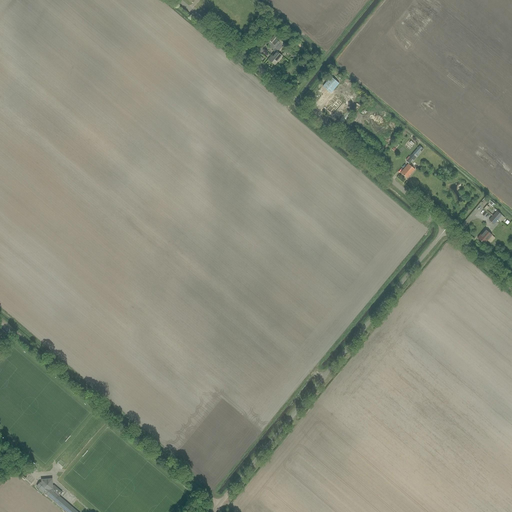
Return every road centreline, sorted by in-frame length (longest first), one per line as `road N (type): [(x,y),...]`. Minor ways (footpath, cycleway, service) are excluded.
road 1 (unclassified): [(446,231),(174,0)]
road 2 (unclassified): [(217,504),(446,231)]
road 3 (unclassified): [(217,504),(2,320)]
